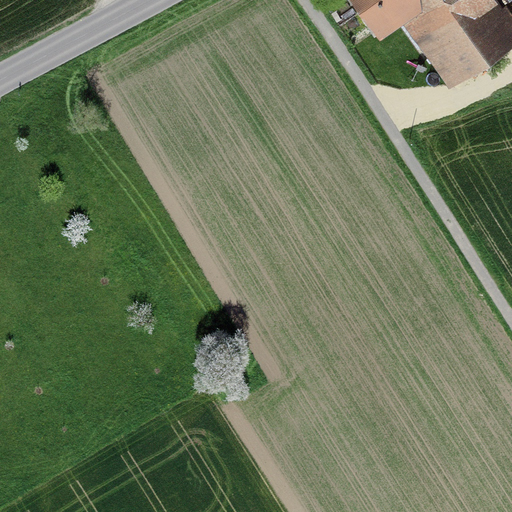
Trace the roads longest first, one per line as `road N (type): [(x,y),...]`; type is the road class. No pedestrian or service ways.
road 1 (unclassified): [(511,321),(304,0)]
road 2 (secondary): [(0,80),(152,0)]
